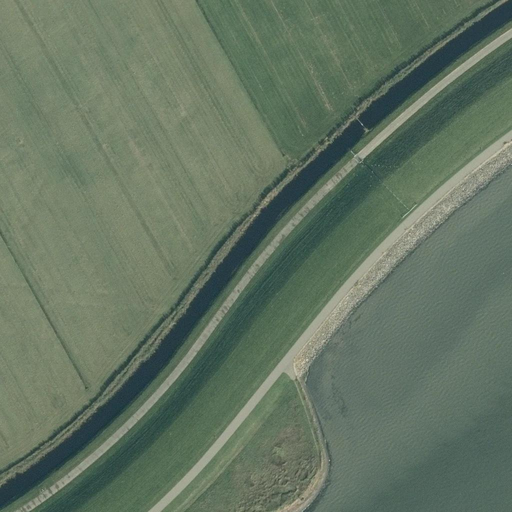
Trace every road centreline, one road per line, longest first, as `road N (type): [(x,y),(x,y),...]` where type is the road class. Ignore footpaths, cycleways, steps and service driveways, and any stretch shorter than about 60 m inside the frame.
road 1 (unclassified): [(511,36),(345,175),(284,236),(142,416),(29,511)]
road 2 (unclassified): [(162,511),(372,269),(511,145)]
